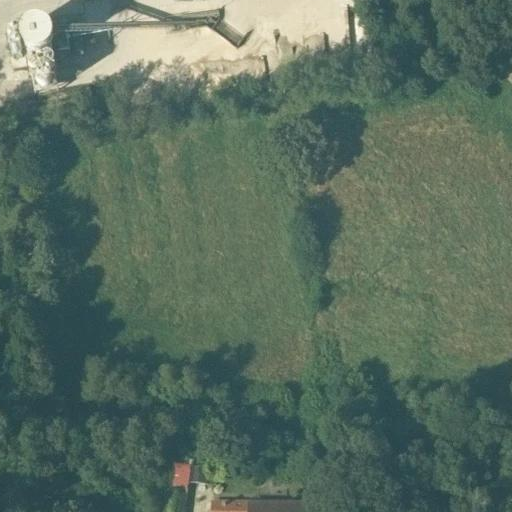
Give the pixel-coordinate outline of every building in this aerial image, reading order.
[(244,39),(220,20),(218,11),(183,17),(185,31),(206,28),(236,50),(244,39)] [(47,20),(24,24),(26,36),(49,33),(47,20)] [(66,24),(54,26),(58,54),(70,52),(66,24)] [(49,33),(26,36),(35,95),(58,92),(49,33)] [(184,511),(186,497),(168,495),(165,511),(184,511)]
